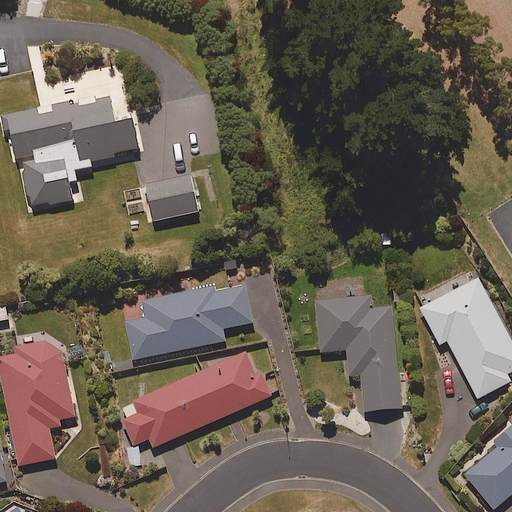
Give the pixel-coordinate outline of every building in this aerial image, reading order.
[(116,130),(111,105),(80,111),(64,108),(52,110),(53,117),(40,120),(39,113),(1,120),(4,135),(10,134),(15,162),(21,161),(31,210),(83,200),(78,173),(92,171),(90,164),(144,153),(139,125),(116,130)] [(198,215),(191,179),(146,188),(153,224),(198,215)] [(511,373),(511,342),(479,280),(421,311),(441,349),(448,345),(478,401),(511,383),(508,376),(511,373)] [(246,288),(213,295),(211,289),(123,307),(134,363),(226,344),(223,332),(253,326),(246,288)] [(372,312),(371,299),(317,304),(322,356),(347,353),(350,380),(362,379),(365,415),(402,412),(392,310),(372,312)] [(0,331),(9,330),(6,312),(0,313),(0,331)] [(62,352),(49,345),(12,352),(13,359),(0,361),(0,371),(19,469),(55,462),(48,426),(75,420),(62,352)] [(256,378),(246,355),(133,405),(138,416),(123,423),(133,448),(125,451),(133,468),(143,464),(136,447),(150,441),(154,451),(272,399),(261,375),(256,378)] [(511,433),(495,447),(498,451),(465,479),(493,511),(495,511),(511,498),(511,433)]
